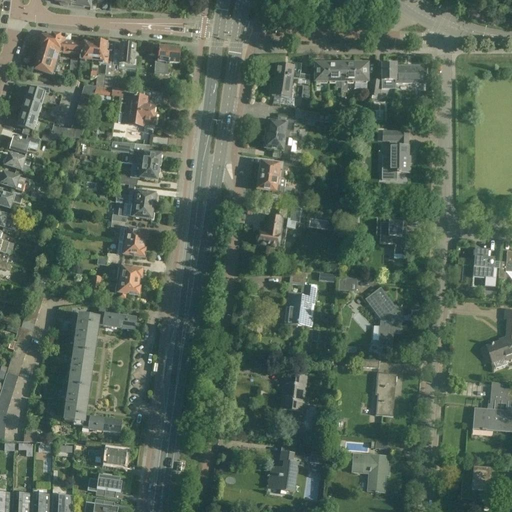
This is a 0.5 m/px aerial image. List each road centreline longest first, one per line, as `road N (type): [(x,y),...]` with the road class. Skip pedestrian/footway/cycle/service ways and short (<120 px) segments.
road 1 (primary): [(207,172),(157,511)]
road 2 (residential): [(197,511),(238,194)]
road 3 (residential): [(422,511),(444,228)]
road 4 (residential): [(444,228),(444,31)]
road 5 (residential): [(30,16),(219,35)]
road 6 (residential): [(411,15),(387,36),(279,34)]
road 7 (primary): [(207,172),(220,143),(237,37)]
road 8 (primary): [(219,35),(207,172)]
